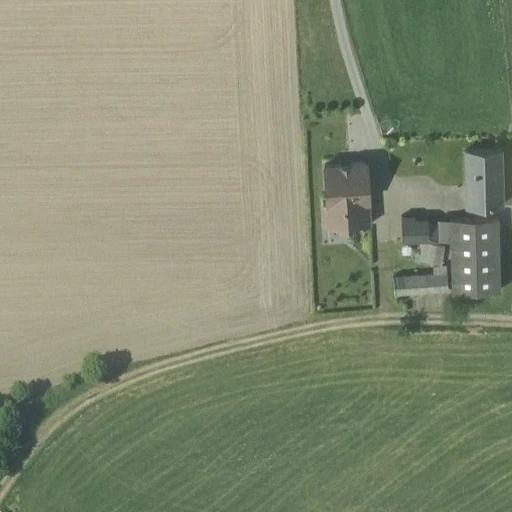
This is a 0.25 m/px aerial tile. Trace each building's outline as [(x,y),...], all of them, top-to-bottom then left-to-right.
[(462,148),(463,206),(502,205),(500,147),(462,148)] [(370,223),(365,158),(320,161),(323,201),(320,201),(321,223),(321,224),(350,222),(350,224),(370,223)] [(413,214),(399,214),(400,240),(448,239),(450,291),(497,289),(496,216),(435,218),(435,220),(426,221),(426,216),(413,216),(413,214)] [(413,252),(412,260),(425,263),(426,260),(439,263),(442,245),(421,241),(418,253),(413,252)] [(446,289),(444,264),(431,265),(431,272),(391,275),(393,294),(446,289)]
